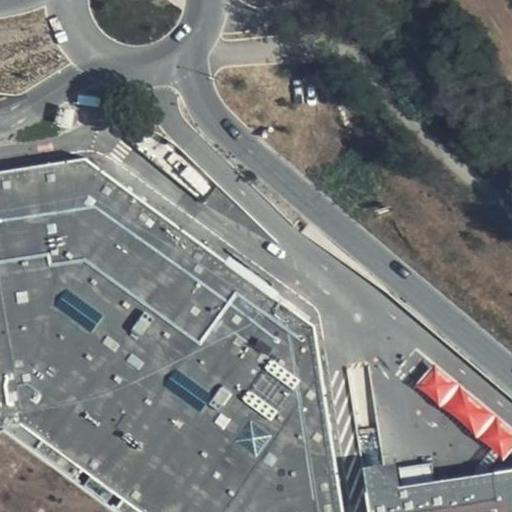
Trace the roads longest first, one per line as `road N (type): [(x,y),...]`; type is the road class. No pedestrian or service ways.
road 1 (unclassified): [(511,376),(214,121),(184,48)]
road 2 (unclassified): [(78,0),(91,33),(108,48),(146,59),(184,48)]
